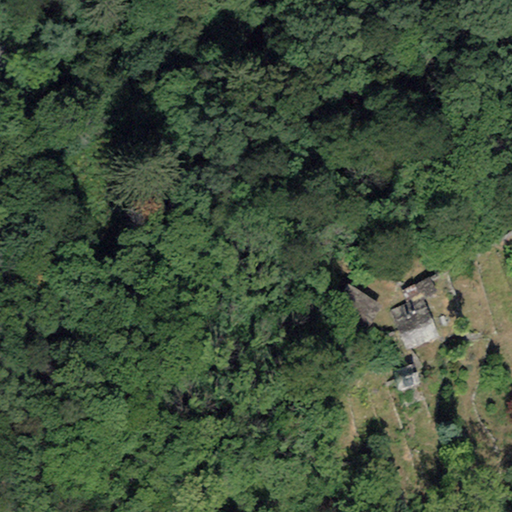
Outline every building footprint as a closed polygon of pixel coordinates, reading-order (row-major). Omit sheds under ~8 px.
[(6,41),(0,41),(0,74),(13,72),(6,41)] [(436,276),(400,291),(406,305),(421,299),(442,290),(436,276)] [(367,328),(380,306),(347,288),(335,310),(367,328)] [(406,305),(390,312),(406,350),(437,338),(421,299),(406,305)] [(412,367),(394,372),(399,389),(417,384),(412,367)]
